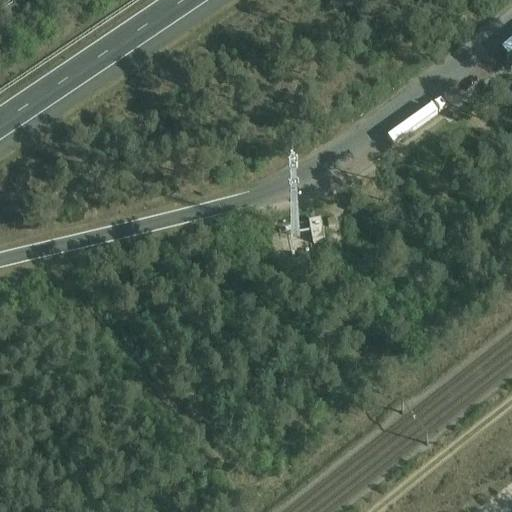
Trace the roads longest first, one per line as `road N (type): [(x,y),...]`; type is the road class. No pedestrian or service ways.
road 1 (motorway): [(0,259),(247,199)]
road 2 (motorway): [(0,118),(176,0)]
road 3 (track): [(376,511),(511,402)]
